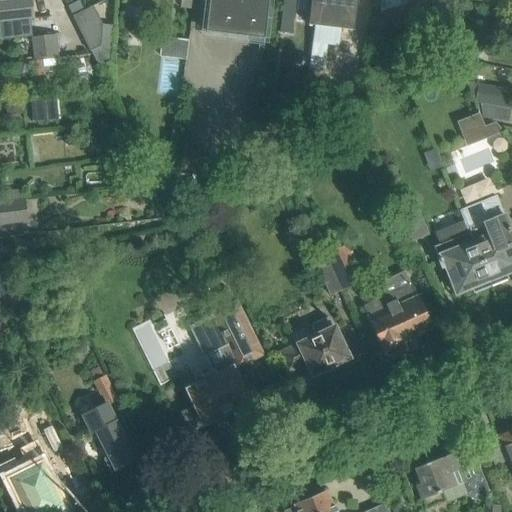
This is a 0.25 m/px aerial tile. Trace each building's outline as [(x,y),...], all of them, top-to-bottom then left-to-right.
[(33,0),(18,0),(0,2),(0,20),(2,20),(2,23),(31,20),(31,17),(35,17),(33,0)] [(79,0),(77,0),(68,5),(73,15),(84,9),(79,0)] [(208,0),(204,32),(264,39),(268,0),(208,0)] [(310,0),(308,25),(315,25),(310,72),(320,73),(323,45),(338,46),(340,29),(353,30),(356,0),(310,0)] [(102,24),(93,5),(84,9),(73,15),(90,49),(101,44),(102,24)] [(31,20),(2,23),(4,38),(31,35),(31,38),(56,35),(56,32),(33,35),(31,20)] [(90,49),(88,51),(96,68),(112,60),(113,25),(102,24),(101,44),(90,49)] [(56,35),(31,38),(33,60),(59,57),(56,35)] [(186,57),(188,39),(176,38),(174,56),(186,57)] [(88,57),(75,60),(80,84),(93,81),(88,57)] [(44,60),(32,61),(34,74),(45,73),(44,60)] [(19,63),(17,71),(27,74),(30,65),(19,63)] [(478,84),(468,83),(475,103),(511,109),(511,102),(511,89),(478,84)] [(58,98),(30,102),(32,120),(60,118),(58,98)] [(271,121),(290,125),(294,104),(275,100),(271,121)] [(5,111),(9,124),(22,120),(18,107),(5,111)] [(479,113),(458,121),(467,146),(503,132),(494,123),(485,126),(479,113)] [(506,274),(511,271),(511,243),(509,235),(511,234),(497,196),(461,211),(464,220),(491,286),(508,279),(506,274)] [(0,200),(0,223),(28,220),(26,197),(0,200)] [(419,209),(400,217),(411,242),(429,234),(419,209)] [(432,246),(441,267),(444,266),(455,295),(471,288),(473,294),(491,286),(464,220),(434,232),(438,244),(432,246)] [(345,244),(323,255),(341,291),(362,280),(345,244)] [(363,305),(378,338),(386,356),(406,347),(415,342),(413,337),(431,329),(410,284),(403,270),(379,282),(386,295),(363,305)] [(210,312),(227,345),(205,356),(212,370),(195,378),(198,384),(186,390),(194,407),(182,413),(191,431),(250,402),(232,367),(264,350),(236,298),(233,300),(227,289),(210,299),(216,309),(210,312)] [(315,335),(279,352),(288,370),(307,361),(313,373),(346,357),(327,317),(310,325),(315,335)] [(132,328),(153,370),(170,362),(150,320),(132,328)] [(103,402),(80,414),(90,434),(95,432),(108,457),(104,458),(110,471),(135,459),(112,413),(110,414),(106,406),(118,400),(105,375),(104,376),(99,367),(91,371),(96,380),(93,382),(103,402)] [(511,429),(497,435),(505,454),(511,471),(511,429)] [(466,493),(483,500),(488,489),(473,451),(460,457),(461,459),(456,461),(453,453),(414,468),(420,483),(416,485),(425,508),(445,500),(441,491),(461,483),(466,493)] [(17,497),(12,500),(17,511),(20,511),(24,510),(24,511),(55,511),(64,508),(63,507),(73,502),(62,480),(53,485),(49,476),(38,482),(35,476),(14,486),(17,492),(15,493),(17,497)] [(283,511),(334,511),(326,492),(294,505),(295,507),(283,511)]
